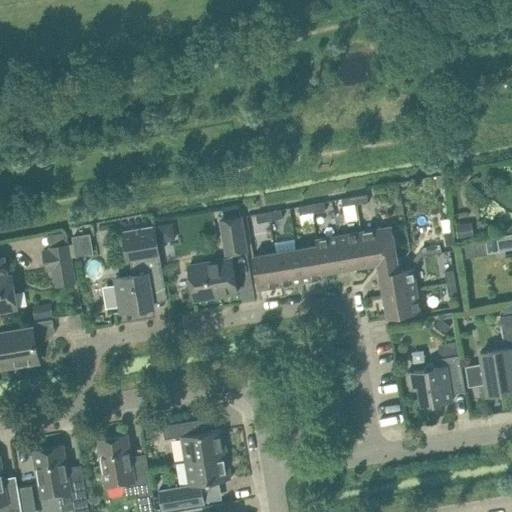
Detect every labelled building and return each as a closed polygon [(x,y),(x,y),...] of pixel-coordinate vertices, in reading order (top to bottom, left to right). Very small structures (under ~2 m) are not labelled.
[(443,174),(435,175),(437,187),(445,186),(443,174)] [(368,202),(367,194),(354,196),(356,205),(368,202)] [(356,205),(354,196),(342,198),(344,207),(356,205)] [(326,210),(324,201),(312,204),(313,212),(326,210)] [(313,212),(312,204),(299,206),(301,215),(313,212)] [(283,218),(281,209),(269,211),(270,220),(283,218)] [(270,220),(269,211),(256,214),(258,222),(270,220)] [(247,250),(241,216),(222,220),(227,253),(247,250)] [(441,221),(446,244),(455,242),(450,219),(441,221)] [(471,221),(455,224),(458,238),(473,236),(471,221)] [(171,223),(155,225),(158,241),(173,239),(171,223)] [(165,286),(162,267),(158,241),(155,225),(126,230),(127,236),(122,238),(119,241),(118,242),(117,245),(117,247),(118,249),(120,251),(122,253),(124,254),(127,254),(130,254),(133,274),(116,277),(121,312),(154,307),(151,289),(165,286)] [(399,269),(397,259),(398,258),(392,225),(360,231),(366,264),(379,262),(381,272),(399,269)] [(366,264),(360,231),(339,235),(344,268),(366,264)] [(67,237),(69,244),(71,258),(91,254),(87,234),(67,237)] [(344,268),(339,235),(317,238),(318,244),(323,272),(344,268)] [(499,250),(497,236),(485,238),(488,252),(499,250)] [(478,243),(462,246),(464,258),(480,255),(478,243)] [(75,282),(71,258),(69,244),(50,247),(50,249),(44,250),(48,269),(54,268),(57,285),(75,282)] [(318,244),(297,248),(302,281),(324,277),(323,272),(318,244)] [(302,281),(297,248),(275,251),(281,285),(302,281)] [(281,285),(275,251),(254,255),(256,269),(259,288),(281,285)] [(0,310),(18,307),(12,275),(7,276),(4,257),(0,257),(0,310)] [(238,292),(234,272),(232,258),(189,265),(195,300),(238,292)] [(417,289),(413,267),(399,269),(381,272),(384,295),(417,289)] [(445,272),(447,284),(455,282),(453,270),(445,272)] [(457,295),(455,282),(447,284),(449,296),(457,295)] [(421,311),(417,291),(417,289),(384,295),(388,317),(421,311)] [(50,303),(33,306),(35,319),(52,316),(50,303)] [(511,342),(511,313),(501,316),(505,343),(511,342)] [(441,318),(435,326),(444,333),(450,325),(441,318)] [(40,361),(36,342),(34,327),(0,332),(0,357),(2,368),(40,361)] [(511,390),(511,354),(511,347),(481,352),(483,365),(467,367),(467,365),(465,366),(469,386),(486,383),(488,394),(511,390)] [(466,391),(462,371),(460,354),(439,358),(440,366),(408,371),(411,390),(419,388),(422,405),(430,404),(431,406),(434,408),(439,407),(441,404),(441,402),(453,400),(452,393),(466,391)] [(163,425),(165,439),(181,436),(186,460),(227,453),(222,429),(191,434),(189,421),(163,425)] [(133,467),(128,434),(98,439),(101,459),(106,485),(124,482),(127,499),(154,494),(151,485),(148,465),(133,467)] [(64,445),(34,450),(37,470),(42,496),(60,493),(63,510),(74,508),(74,511),(89,511),(87,496),(83,476),(69,478),(64,445)] [(190,484),(159,489),(163,510),(206,503),(205,502),(202,483),(219,480),(231,478),(227,453),(186,460),(190,484)] [(7,489),(1,456),(0,455),(0,511),(22,511),(21,507),(18,487),(7,489)] [(19,485),(21,497),(33,495),(31,483),(19,485)]
